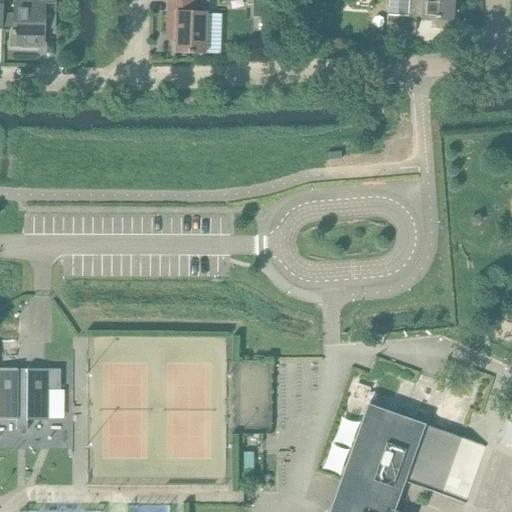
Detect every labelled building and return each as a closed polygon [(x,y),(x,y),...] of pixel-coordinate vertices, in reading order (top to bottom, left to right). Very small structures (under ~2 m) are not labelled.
[(55,13),(55,0),(32,0),(32,3),(13,3),(13,31),(11,31),(10,35),(13,35),(12,46),(42,46),(43,12),(55,13)] [(166,0),(166,41),(175,41),(175,54),(204,55),(205,13),(208,13),(208,0),(166,0)] [(386,27),(414,29),(415,17),(450,20),(451,0),(390,0),(389,16),(387,15),(386,27)] [(268,360),(234,359),(233,415),(255,415),(255,392),(268,392),(268,360)] [(0,420),(16,420),(16,430),(27,430),(27,420),(47,420),(47,419),(47,390),(60,391),(60,369),(0,368),(0,420)] [(465,504),(486,447),(367,405),(328,511),(400,511),(394,510),(403,482),(465,504)]
